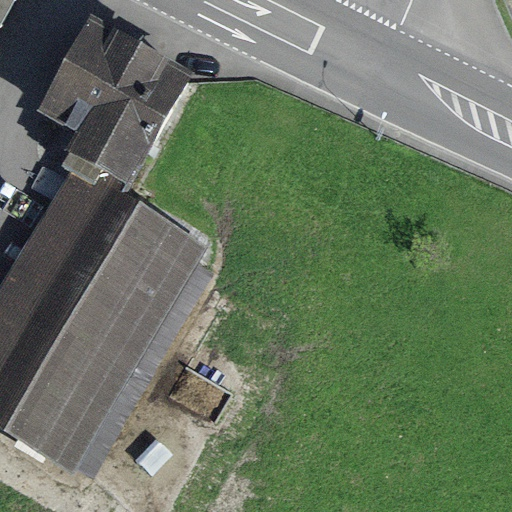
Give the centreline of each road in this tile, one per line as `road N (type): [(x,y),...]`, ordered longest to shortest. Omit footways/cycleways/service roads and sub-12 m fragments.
road 1 (primary): [(511,122),(383,60)]
road 2 (primary): [(383,60),(263,0)]
